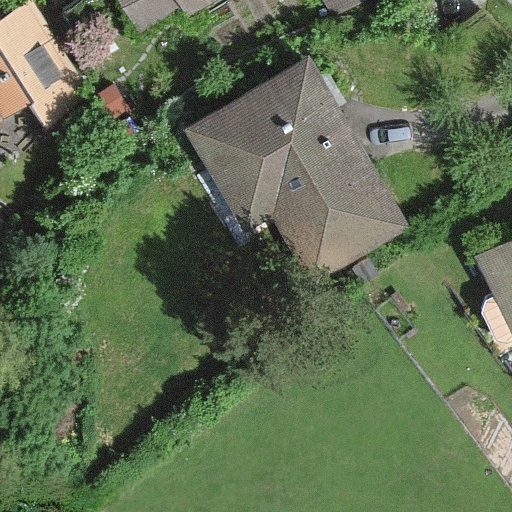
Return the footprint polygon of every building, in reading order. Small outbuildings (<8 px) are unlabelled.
[(92,100),(25,0),(0,16),(0,178),(53,143),(45,131),(92,100)] [(73,0),(60,8),(91,61),(181,8),(187,18),(217,0),(73,0)] [(333,0),(339,9),(353,0),(333,0)] [(310,50),(183,128),(249,234),(278,217),(323,289),(421,229),(310,50)] [(511,240),(473,258),(511,340),(511,240)]
